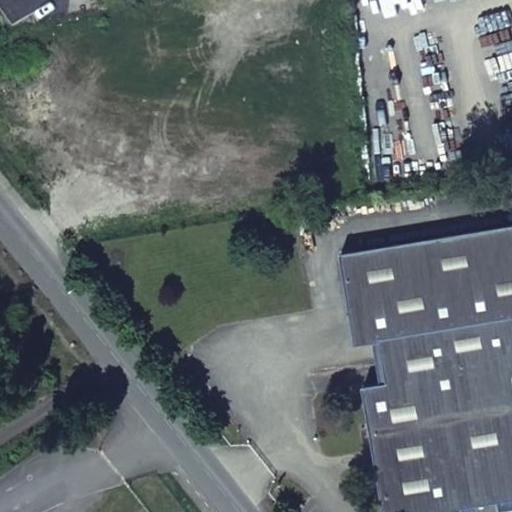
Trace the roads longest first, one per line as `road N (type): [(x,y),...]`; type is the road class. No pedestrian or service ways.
road 1 (unknown): [(296,460),(270,405),(335,322),(335,233),(348,219),(511,185)]
road 2 (residential): [(0,209),(248,511)]
road 3 (unknown): [(153,396),(0,501)]
